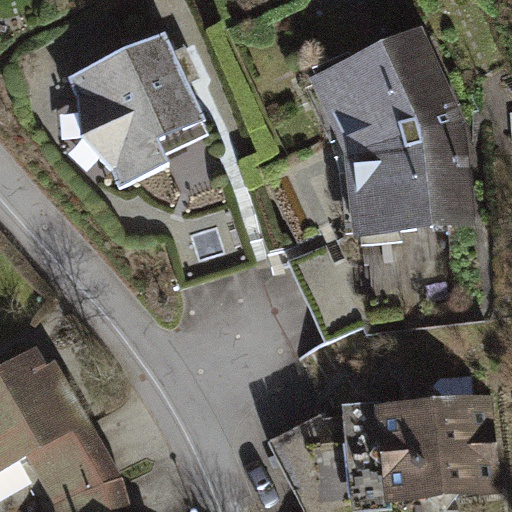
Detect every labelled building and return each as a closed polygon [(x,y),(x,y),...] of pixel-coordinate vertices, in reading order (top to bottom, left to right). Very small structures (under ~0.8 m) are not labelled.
[(205,122),(165,36),(70,81),(78,97),(78,114),(81,113),(83,140),(102,158),(101,161),(112,172),(120,190),(169,167),(159,144),(205,122)] [(321,84),(353,154),(458,127),(418,39),(321,84)] [(458,127),(353,154),(362,234),(469,222),(458,127)] [(0,471),(29,455),(60,507),(115,482),(60,385),(47,392),(27,358),(0,373),(0,471)] [(417,409),(347,416),(356,505),(496,490),(487,402),(474,402),(472,379),(440,382),(417,409)] [(123,511),(115,482),(60,507),(61,511),(123,511)]
